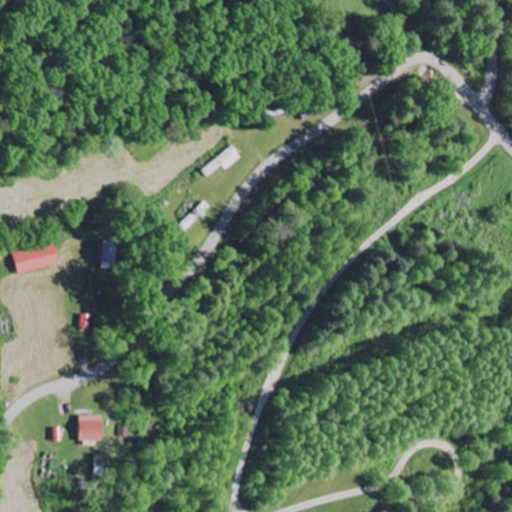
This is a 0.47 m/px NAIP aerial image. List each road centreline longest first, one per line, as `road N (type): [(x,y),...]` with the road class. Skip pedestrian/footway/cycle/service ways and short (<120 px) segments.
road 1 (tertiary): [(0,444),(24,403),(116,353),(253,181),(409,64),(447,68),(511,145)]
road 2 (residential): [(500,133),(378,236),(314,303),(266,395),(232,511)]
road 3 (residential): [(395,482),(383,480),(422,444),(440,446),(454,462),(455,481),(443,494),(421,496),(395,482)]
road 4 (residential): [(233,510),(383,480)]
